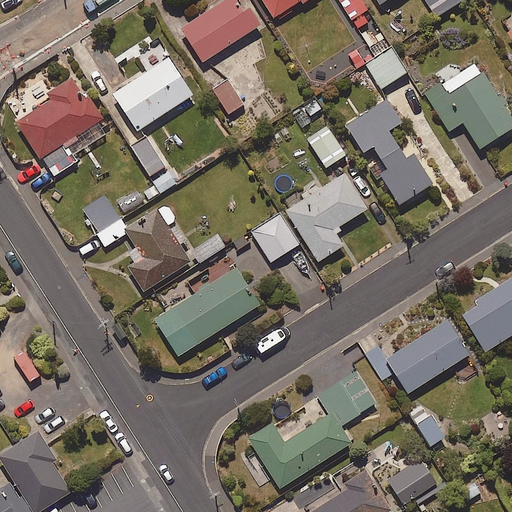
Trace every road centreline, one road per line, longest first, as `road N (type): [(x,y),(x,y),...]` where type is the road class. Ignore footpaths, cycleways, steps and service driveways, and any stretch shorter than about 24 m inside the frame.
road 1 (residential): [(156,434),(511,207)]
road 2 (tertiary): [(156,434),(0,196)]
